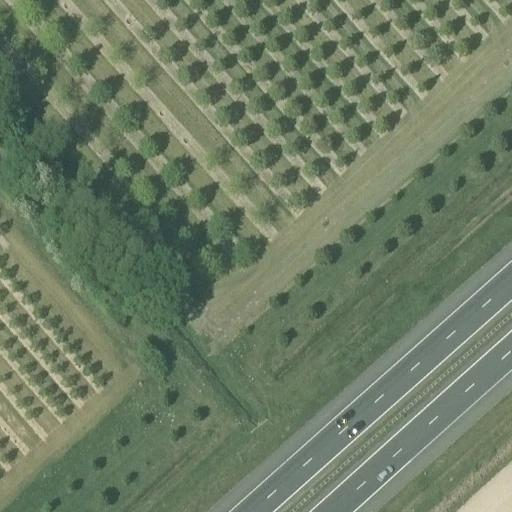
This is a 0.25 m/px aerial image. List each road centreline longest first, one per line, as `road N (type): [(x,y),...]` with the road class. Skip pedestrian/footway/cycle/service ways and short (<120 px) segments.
road 1 (motorway): [(511,282),(258,511)]
road 2 (motorway): [(331,511),(511,349)]
road 3 (track): [(157,348),(0,166)]
